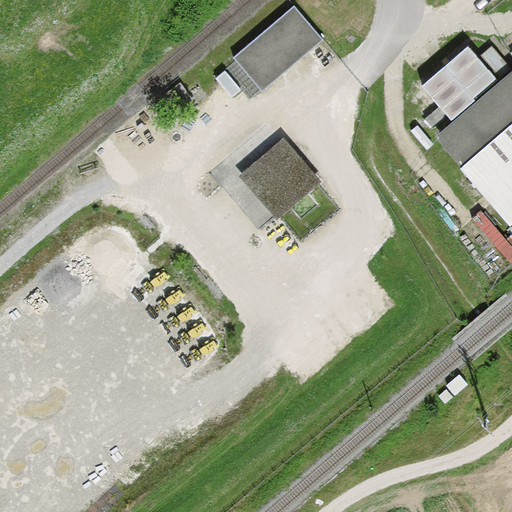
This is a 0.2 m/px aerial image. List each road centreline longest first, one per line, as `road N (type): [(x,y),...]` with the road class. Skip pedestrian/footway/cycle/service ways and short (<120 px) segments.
road 1 (track): [(511,365),(457,295),(380,164),(377,83),(361,67)]
road 2 (track): [(511,423),(431,464),(358,488),(332,511)]
